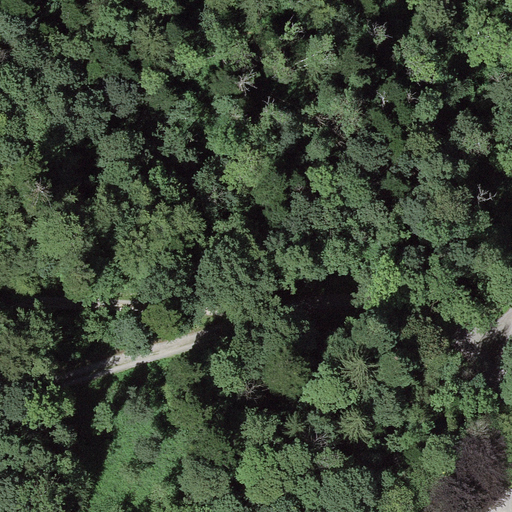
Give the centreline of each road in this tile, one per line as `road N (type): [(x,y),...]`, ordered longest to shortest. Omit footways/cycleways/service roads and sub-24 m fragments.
road 1 (track): [(0,406),(278,307),(345,297),(406,303),(454,326),(482,359),(494,402)]
road 2 (track): [(278,307),(0,298)]
